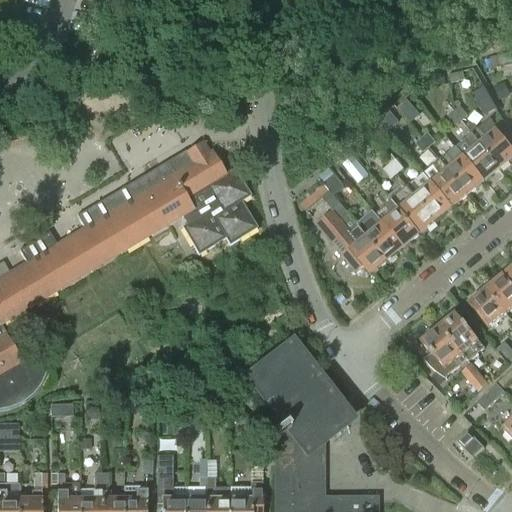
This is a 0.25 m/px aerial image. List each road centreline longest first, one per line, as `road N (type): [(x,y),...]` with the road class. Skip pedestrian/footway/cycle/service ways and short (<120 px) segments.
road 1 (residential): [(344,352),(305,284),(277,204),(260,93),(261,0)]
road 2 (residential): [(503,511),(434,452),(344,352)]
road 3 (residential): [(344,352),(511,220)]
